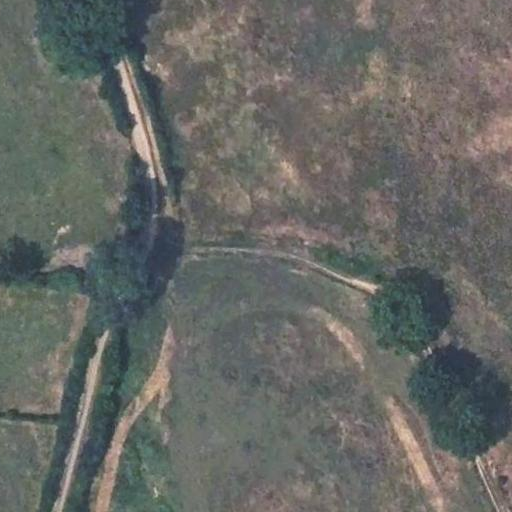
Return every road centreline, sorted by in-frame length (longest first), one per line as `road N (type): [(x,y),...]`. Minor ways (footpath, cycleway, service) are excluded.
road 1 (track): [(95,0),(147,168),(148,244),(97,340),(54,511)]
road 2 (track): [(498,511),(391,298),(278,252),(148,244)]
